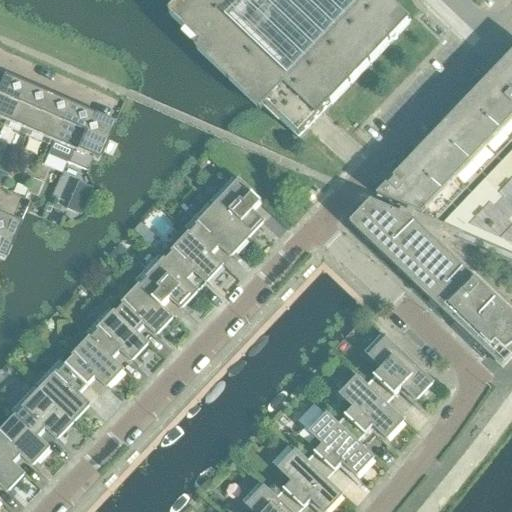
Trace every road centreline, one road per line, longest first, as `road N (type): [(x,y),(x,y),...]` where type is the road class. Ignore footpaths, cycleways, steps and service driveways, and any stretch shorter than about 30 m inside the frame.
road 1 (residential): [(47,511),(317,226)]
road 2 (residential): [(380,511),(463,406),(473,381),(317,226)]
road 3 (residential): [(317,226),(493,37)]
road 4 (residential): [(0,61),(113,112)]
